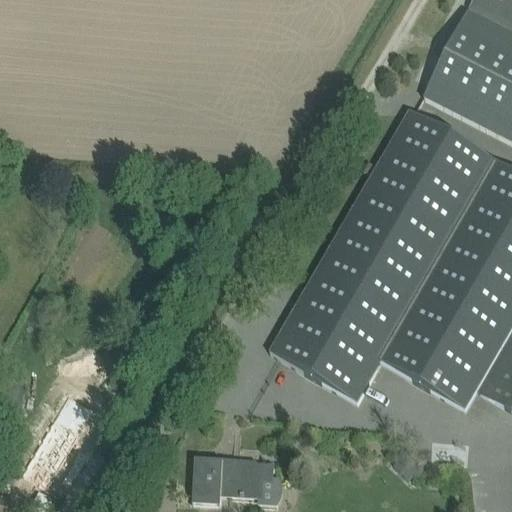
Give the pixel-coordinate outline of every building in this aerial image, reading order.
[(511,0),(477,0),(470,14),(511,35),(511,0)] [(511,38),(468,17),(426,103),(511,146),(511,38)] [(374,180),(272,357),(359,407),(383,366),(467,414),(511,336),(511,172),(411,115),(379,171),(374,180)] [(369,167),(368,169),(365,176),(374,180),(379,171),(369,167)] [(511,343),(481,397),(511,415),(511,343)] [(67,396),(19,478),(45,493),(93,411),(67,396)] [(403,454),(393,464),(396,467),(412,481),(414,484),(424,473),(403,454)] [(224,467),(196,466),(194,506),(222,508),(222,496),(232,496),(232,502),(262,503),(263,485),(272,485),(273,471),(255,470),(255,468),(234,467),(234,470),(224,469),(224,467)] [(14,511),(15,504),(0,502),(0,511),(14,511)]
